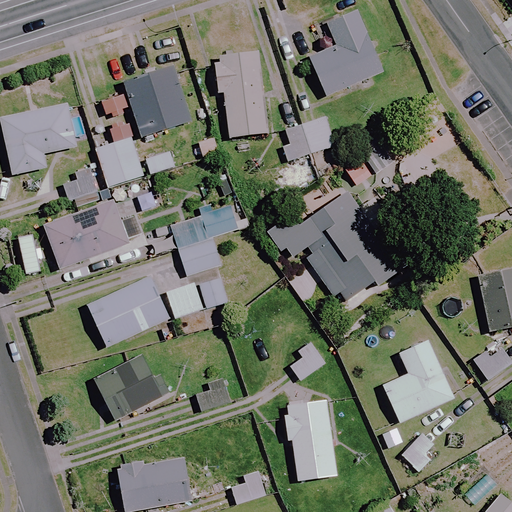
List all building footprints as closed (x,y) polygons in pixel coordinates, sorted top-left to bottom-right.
[(381,75),(355,14),(317,30),(326,53),(309,60),(325,98),(381,75)] [(267,135),(256,54),(213,60),(218,96),(222,96),(228,141),(267,135)] [(189,124),(171,69),(123,85),(140,140),(189,124)] [(75,149),(66,107),(0,121),(0,125),(12,178),(45,170),(42,156),(75,149)] [(333,149),(323,119),(284,132),(288,146),(281,148),(287,164),(333,149)] [(142,178),(130,139),(95,151),(108,189),(142,178)] [(174,169),(169,153),(145,161),(150,177),(174,169)] [(421,157),(397,169),(410,194),(434,181),(421,157)] [(371,178),(358,159),(339,172),(352,191),(371,178)] [(72,179),(68,160),(50,163),(53,183),(72,179)] [(278,240),(330,301),(338,294),(349,307),(398,266),(336,192),(278,240)] [(129,246),(113,202),(43,227),(59,271),(129,246)] [(238,230),(231,207),(169,227),(185,278),(219,267),(210,239),(238,230)] [(511,328),(511,270),(475,279),(488,334),(511,328)] [(219,280),(198,287),(206,311),(227,304),(219,280)] [(151,281),(85,308),(102,350),(168,323),(151,281)] [(194,285),(163,297),(172,322),(203,310),(194,285)] [(452,400),(425,342),(397,355),(407,376),(381,388),(398,425),(452,400)] [(299,382),(328,360),(315,343),(286,365),(299,382)] [(511,365),(497,344),(472,362),(486,382),(511,365)] [(161,399),(140,358),(93,381),(114,423),(161,399)] [(230,405),(224,386),(195,395),(201,413),(230,405)] [(335,449),(327,402),(285,408),(297,483),(335,477),(331,450),(335,449)] [(436,452),(421,437),(399,457),(414,473),(436,452)] [(137,511),(190,503),(183,459),(116,471),(123,511),(137,511)] [(255,473),(228,481),(236,508),(263,501),(255,473)]
